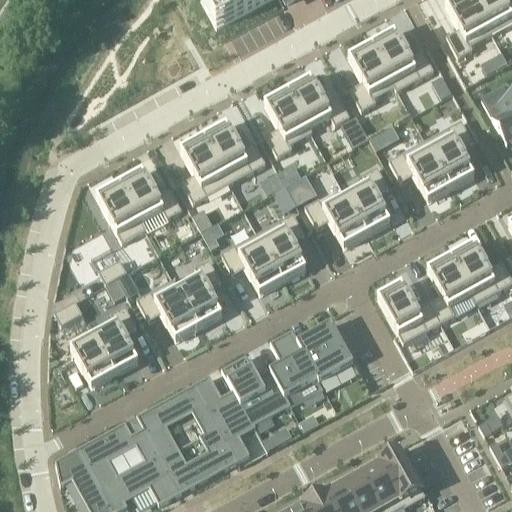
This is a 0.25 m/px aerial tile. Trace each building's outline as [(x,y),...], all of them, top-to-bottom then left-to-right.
[(202,0),(221,34),(285,0),(202,0)] [(468,0),(461,0),(444,10),(449,19),(458,36),(445,43),(457,64),(471,56),(469,52),(491,40),(468,0)] [(468,0),(491,40),(511,27),(511,6),(505,10),(499,0),(468,0)] [(375,48),(371,50),(397,97),(433,77),(421,56),(409,63),(400,47),(399,47),(394,37),(375,48)] [(371,50),(347,63),(353,73),(352,73),(362,89),(349,96),(361,117),(375,109),(373,105),(393,93),(396,98),(397,97),(371,50)] [(291,94),(287,97),(310,139),(311,139),(309,135),(330,123),(334,132),(349,124),(337,103),(325,110),(316,93),(315,93),(310,84),(291,94)] [(505,91),(481,105),(505,148),(511,144),(511,99),(511,101),(505,91)] [(287,97),(263,109),(269,119),(268,119),(278,136),(265,143),(277,163),(291,156),(289,151),(310,139),(287,97)] [(460,127),(424,147),(450,194),(473,182),(468,172),(459,155),(472,148),(460,127)] [(208,140),(203,143),(229,190),(265,170),(253,149),(241,156),(231,140),(226,130),(208,140)] [(203,143),(179,156),(185,165),(184,166),(194,182),(181,189),(192,210),(229,190),(203,143)] [(424,147),(388,167),(400,188),(412,181),(421,198),(422,197),(427,207),(450,194),(424,147)] [(364,186),(343,198),(366,241),(389,228),(384,218),(375,201),(388,194),(376,174),(362,182),(364,186)] [(142,177),(118,189),(144,236),(145,236),(141,227),(162,216),(166,224),(181,217),(169,196),(157,203),(147,186),(142,177)] [(118,189),(95,202),(101,212),(100,212),(110,229),(121,249),(144,236),(118,189)] [(319,206),(304,214),(316,234),(328,228),(337,244),(338,244),(343,254),(366,241),(343,198),(321,210),(319,206)] [(292,220),(256,240),(282,287),(305,274),(300,265),(300,264),(291,248),(304,241),(292,220)] [(256,240),(220,260),(232,281),(244,274),(253,290),(254,290),(259,300),(282,287),(256,240)] [(473,250),(449,262),(475,310),(511,289),(511,288),(501,268),(488,276),(478,259),(473,250)] [(449,262),(426,275),(432,285),(431,285),(440,302),(428,309),(439,330),(454,322),(449,313),(470,302),(474,310),(475,310),(449,262)] [(119,267),(98,279),(105,291),(126,280),(119,267)] [(173,286),(172,286),(198,334),(221,321),(216,311),(207,294),(220,287),(208,267),(194,275),(196,279),(182,287),(176,290),(173,286)] [(172,286),(136,306),(148,327),(160,320),(169,337),(170,337),(175,346),(198,334),(172,286)] [(401,289),(377,303),(386,320),(394,335),(403,350),(427,337),(439,330),(428,309),(416,315),(407,299),(406,299),(401,289)] [(75,308),(54,320),(61,332),(81,321),(75,308)] [(115,329),(93,341),(114,380),(137,367),(132,358),(132,357),(123,341),(136,334),(124,313),(110,321),(115,329)] [(292,336),(291,337),(319,388),(352,369),(330,329),(298,347),(292,336)] [(291,337),(269,349),(281,370),(269,376),(289,411),(290,411),(285,403),(316,385),(318,388),(319,388),(291,337)] [(93,341),(70,354),(76,366),(85,383),(86,383),(91,393),(114,380),(93,341)] [(246,362),(221,375),(254,434),(255,433),(253,431),(289,411),(269,376),(257,383),(246,362)] [(209,382),(193,391),(217,433),(236,468),(249,461),(239,442),(254,434),(221,375),(221,376),(232,397),(221,403),(209,382)] [(193,391),(137,422),(158,460),(160,464),(178,454),(166,432),(191,418),(204,440),(217,433),(193,391)] [(124,429),(79,454),(100,493),(117,483),(108,466),(135,451),(144,468),(158,460),(137,422),(136,422),(143,435),(131,441),(124,429)] [(485,427),(478,431),(484,442),(491,438),(485,427)] [(178,454),(160,464),(179,499),(236,468),(217,433),(204,440),(199,443),(207,458),(186,469),(178,454)] [(496,447),(489,451),(495,462),(502,458),(496,447)] [(79,454),(55,467),(60,492),(71,485),(86,511),(110,511),(100,493),(79,454)] [(399,456),(379,467),(404,511),(408,511),(425,503),(419,491),(421,490),(415,479),(413,481),(399,456)] [(502,458),(495,462),(501,472),(508,468),(502,458)] [(117,483),(100,493),(110,511),(126,511),(124,507),(149,493),(158,511),(179,499),(160,464),(158,460),(144,468),(117,483)] [(379,469),(361,479),(379,511),(404,511),(379,467),(378,467),(379,469)] [(379,511),(361,479),(342,489),(354,511),(379,511)] [(323,497),(322,498),(330,511),(354,511),(342,489),(324,499),(323,497)] [(330,511),(322,498),(303,508),(305,511),(330,511)]
